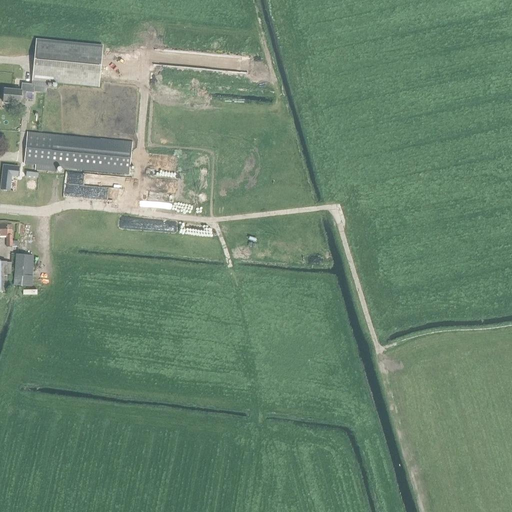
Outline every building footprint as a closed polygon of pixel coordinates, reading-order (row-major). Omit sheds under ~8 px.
[(35,41),(31,82),(97,88),(101,47),(35,41)] [(219,59),(219,70),(237,71),(237,59),(219,59)] [(32,100),(33,93),(33,86),(20,85),(20,92),(3,90),(2,104),(18,105),(19,101),(19,105),(20,105),(24,105),(25,100),(32,100)] [(132,143),(48,135),(27,133),(24,165),(48,168),(129,176),(132,143)] [(5,166),(2,190),(11,191),(13,176),(17,176),(18,168),(5,166)] [(68,172),(64,196),(101,201),(103,189),(79,185),(81,174),(68,172)] [(105,188),(124,191),(126,178),(112,176),(111,178),(107,177),(105,188)] [(0,237),(5,237),(5,247),(11,247),(11,226),(7,226),(7,224),(0,224),(0,237)] [(15,255),(13,286),(25,287),(27,256),(15,255)] [(0,263),(0,293),(6,293),(6,274),(11,274),(11,263),(0,263)]
